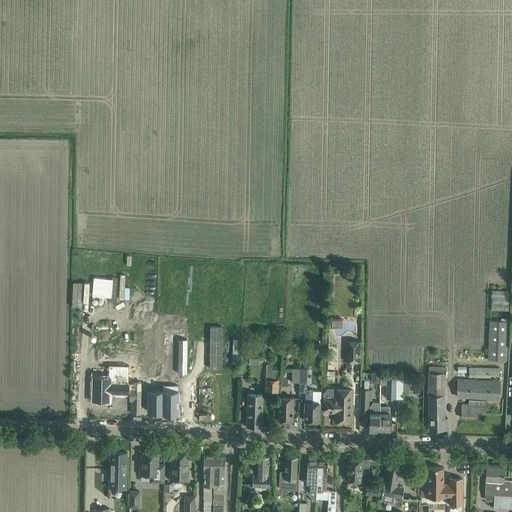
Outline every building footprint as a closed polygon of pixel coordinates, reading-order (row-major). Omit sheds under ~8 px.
[(508,310),(509,291),(492,290),(491,310),(508,310)] [(508,321),(489,320),(487,359),(506,360),(508,321)] [(360,341),(346,341),(345,361),(359,362),(360,341)] [(278,393),(279,370),(271,369),(271,364),(266,364),(265,393),(278,393)] [(94,377),(93,401),(109,401),(110,392),(114,392),(114,393),(129,393),(129,365),(109,365),(109,377),(94,377)] [(444,418),(444,367),(428,367),(428,395),(428,420),(428,430),(447,430),(447,420),(447,418),(444,418)] [(498,377),(499,368),(468,367),(468,377),(498,377)] [(194,392),(194,407),(206,407),(206,398),(212,398),(212,400),(229,400),(229,373),(212,373),(212,381),(204,381),(204,392),(194,392)] [(406,394),(412,394),(412,392),(421,393),(421,380),(406,380),(406,375),(398,375),(398,398),(405,398),(406,394)] [(379,377),(378,384),(386,384),(386,398),(395,398),(395,377),(386,377),(379,377)] [(499,399),(500,382),(458,379),(457,397),(499,399)] [(305,389),(305,411),(304,421),(319,421),(320,403),(312,403),(313,389),(305,389)] [(327,389),(323,393),(323,412),(337,412),(337,417),(336,417),(336,422),(350,422),(350,408),(351,408),(352,389),(327,389)] [(361,389),(360,412),(368,412),(368,400),(372,400),(373,390),(361,389)] [(166,391),(152,391),(152,411),(166,411),(166,391)] [(181,391),(166,391),(166,411),(166,413),(181,413),(181,405),(181,400),(181,391)] [(247,394),(246,417),(246,427),(261,428),(262,418),(263,394),(247,394)] [(278,397),(278,410),(278,420),(292,420),(293,410),(293,397),(278,397)] [(461,404),(461,417),(484,418),(485,400),(468,400),(468,405),(461,404)] [(370,406),(369,431),(379,431),(380,406),(370,406)] [(390,406),(380,406),(379,431),(390,431),(390,421),(390,406)] [(149,453),(141,453),(141,475),(150,475),(150,482),(164,482),(164,464),(158,464),(158,453),(157,453),(156,451),(151,451),(149,453)] [(109,484),(109,488),(125,489),(126,452),(110,452),(110,468),(109,484)] [(187,454),(172,453),(172,465),(170,465),(170,479),(188,480),(188,469),(187,469),(187,454)] [(204,470),(202,511),(210,511),(212,485),(213,485),(213,482),(214,455),(204,455),(203,465),(203,470),(204,470)] [(213,482),(213,485),(214,485),(213,494),(214,494),(224,494),(224,455),(214,455),(213,482)] [(256,475),(252,475),(252,486),(269,486),(269,475),(268,475),(268,463),(269,463),(269,462),(268,462),(268,457),(256,456),(256,475)] [(280,471),(280,489),(284,489),(299,489),(299,472),(296,472),(296,458),(285,457),(285,467),(285,471),(280,471)] [(311,501),(315,501),(315,499),(317,459),(307,458),(306,492),(311,498),(311,501)] [(327,459),(317,459),(315,499),(328,498),(327,511),(335,511),(336,491),(329,491),(325,490),(327,465),(328,465),(328,462),(327,462),(327,459)] [(348,460),(347,480),(353,480),(353,482),(360,483),(360,480),(361,480),(361,470),(368,470),(369,459),(362,459),(361,460),(348,460)] [(390,460),(385,484),(383,484),(382,494),(402,497),(403,487),(395,486),(399,462),(390,460)] [(487,464),(486,474),(485,493),(485,500),(493,501),(493,507),(511,508),(511,480),(502,480),(503,465),(487,464)] [(443,467),(428,467),(428,483),(425,483),(425,484),(421,484),(421,496),(449,496),(449,504),(462,504),(462,478),(449,478),(449,483),(443,483),(443,467)] [(367,485),(366,494),(379,495),(379,486),(367,485)] [(139,491),(130,491),(130,507),(139,507),(139,491)] [(194,511),(195,496),(185,496),(184,511),(194,511)] [(416,511),(417,499),(398,499),(398,511),(416,511)] [(306,511),(307,503),(299,503),(299,509),(298,511),(306,511)]
